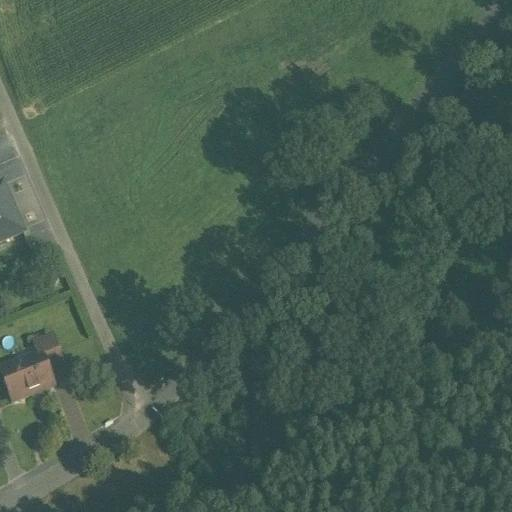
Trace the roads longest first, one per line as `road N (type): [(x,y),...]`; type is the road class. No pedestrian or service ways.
road 1 (residential): [(511,0),(182,382),(141,419)]
road 2 (residential): [(141,419),(0,95)]
road 3 (residential): [(141,419),(0,510)]
